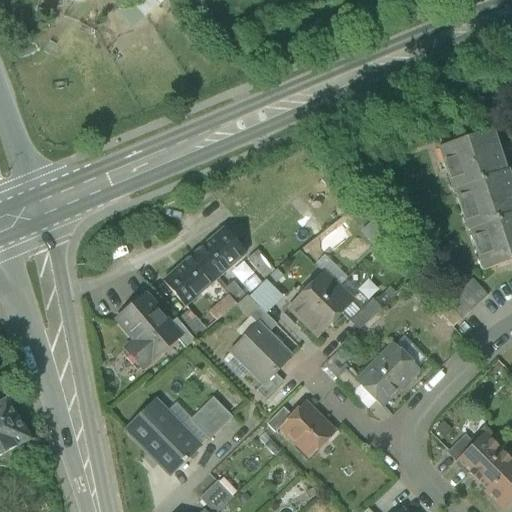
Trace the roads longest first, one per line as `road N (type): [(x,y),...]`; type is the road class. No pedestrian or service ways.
road 1 (secondary): [(511,16),(17,219)]
road 2 (residential): [(96,511),(17,219)]
road 3 (residential): [(382,449),(511,327)]
